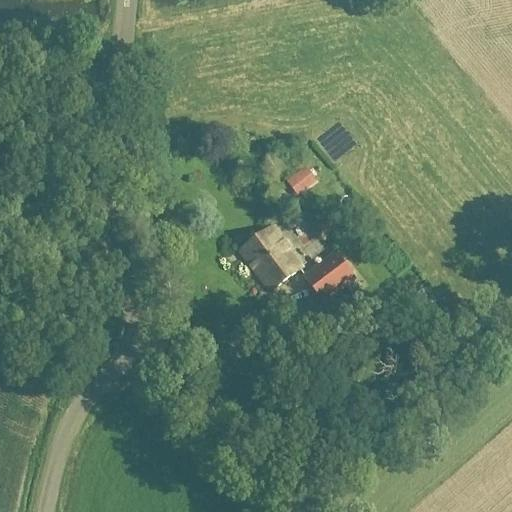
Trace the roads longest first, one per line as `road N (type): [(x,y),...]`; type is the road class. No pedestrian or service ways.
road 1 (tertiary): [(150,344),(126,298),(108,219),(126,0)]
road 2 (tertiary): [(294,511),(150,344)]
road 3 (unclassified): [(49,511),(65,439),(97,380),(150,344)]
